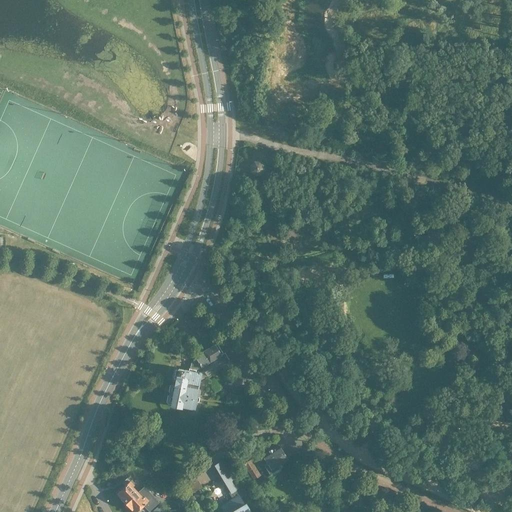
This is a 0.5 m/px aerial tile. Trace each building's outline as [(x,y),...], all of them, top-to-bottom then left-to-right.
[(263,165),(259,163),(255,163),(253,166),(253,170),(257,173),(261,172),(263,169),(263,165)] [(201,373),(205,371),(202,367),(224,353),(218,343),(216,344),(196,356),(197,358),(191,362),(189,370),(179,368),(176,384),(187,386),(187,387),(198,389),(198,388),(201,373)] [(202,367),(205,371),(205,370),(208,376),(231,362),(228,357),(225,352),(224,353),(202,367)] [(187,386),(176,384),(172,383),(170,385),(169,391),(170,393),(170,394),(168,395),(167,401),(168,403),(172,404),(172,405),(182,407),(183,406),(195,408),(196,401),(197,402),(198,396),(197,396),(199,388),(198,388),(198,389),(187,387),(187,386)] [(215,448),(212,444),(209,440),(206,443),(208,446),(208,447),(211,451),(215,448)] [(290,461),(279,445),(263,455),(268,463),(265,465),(272,476),(282,470),(281,467),(290,461)] [(241,461),(253,480),(261,475),(253,462),(257,460),(254,453),(241,461)] [(224,480),(234,498),(221,506),(225,511),(252,511),(245,500),(244,501),(238,492),(235,487),(238,485),(223,460),(216,465),(225,480),(224,480)] [(125,502),(126,503),(139,491),(134,486),(135,484),(131,480),(130,481),(128,478),(123,482),(126,485),(117,493),(121,498),(121,499),(124,502),(125,502)] [(139,491),(126,503),(127,504),(127,505),(130,508),(131,508),(134,511),(136,511),(144,505),(147,508),(152,504),(149,501),(150,500),(146,496),(144,497),(139,491)]
